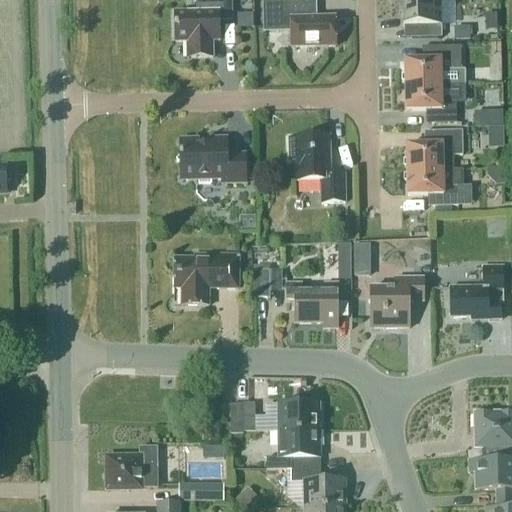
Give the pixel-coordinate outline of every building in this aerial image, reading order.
[(193,44),(193,60),(215,60),(214,43),(221,43),(221,23),(235,23),(234,0),(197,0),(198,14),(176,14),(177,44),(193,44)] [(311,1),(283,2),(262,2),(262,33),(292,33),(293,50),(337,49),(336,19),(312,20),(311,1)] [(443,2),(405,3),(405,28),(413,27),(413,40),(443,39),(443,2)] [(238,26),(254,26),(254,13),(238,13),(238,26)] [(407,88),(443,88),(466,88),(466,73),(462,73),(462,48),(431,49),(432,62),(406,63),(407,88)] [(443,88),(407,88),(407,113),(433,113),(433,126),(458,125),(457,102),(443,103),(443,88)] [(503,128),(503,113),(485,114),(485,128),(503,128)] [(501,129),(489,129),(489,143),(504,143),(503,129),(501,129)] [(454,172),(454,158),(464,158),(464,133),(433,134),(433,147),(408,148),(408,173),(454,172)] [(332,178),(331,138),(291,139),(291,161),(298,161),(298,183),(322,183),(323,206),(347,205),(346,177),(332,178)] [(177,162),(182,167),(182,182),(200,182),(200,185),(247,184),(247,157),(229,157),(229,141),(181,142),(182,157),(177,162)] [(0,195),(9,195),(9,185),(12,183),(12,175),(8,173),(8,168),(0,168),(0,195)] [(454,172),(408,173),(409,198),(434,197),(435,209),(470,208),(470,189),(465,189),(464,171),(454,172)] [(196,261),(175,260),(175,290),(187,291),(187,308),(210,308),(210,291),(240,291),(240,257),(196,257),(196,261)] [(355,268),(355,279),(372,279),(372,268),(355,268)] [(339,269),(339,281),(350,281),(350,269),(339,269)] [(484,290),(451,291),(451,321),(472,320),(472,324),(502,323),(502,304),(506,304),(505,270),(484,270),(484,290)] [(254,272),(254,300),(270,300),(270,272),(254,272)] [(410,307),(424,307),(424,284),(394,284),(394,294),(372,294),(371,333),(410,333),(410,307)] [(323,333),(338,333),(338,288),(324,288),(324,296),(302,296),(302,288),(286,288),(286,307),(295,307),(295,328),(323,328),(323,333)] [(254,405),(230,406),(231,435),(256,434),(254,405)] [(278,433),(320,432),(320,405),(278,406),(278,433)] [(511,415),(473,416),(474,452),(482,452),(482,463),(511,462),(511,415)] [(266,472),(290,472),(320,472),(320,432),(278,433),(279,460),(266,460),(266,472)] [(141,447),(141,458),(107,458),(107,478),(105,480),(105,487),(107,487),(107,491),(142,491),(142,490),(158,490),(158,447),(141,447)] [(511,510),(511,462),(482,463),(468,463),(468,476),(475,476),(475,493),(500,493),(500,511),(511,510)] [(303,484),(304,510),(346,510),(345,483),(321,483),(320,472),(290,472),(291,484),(303,484)] [(179,486),(179,502),(223,502),(223,486),(179,486)] [(249,489),(236,502),(244,510),(257,498),(249,489)]
